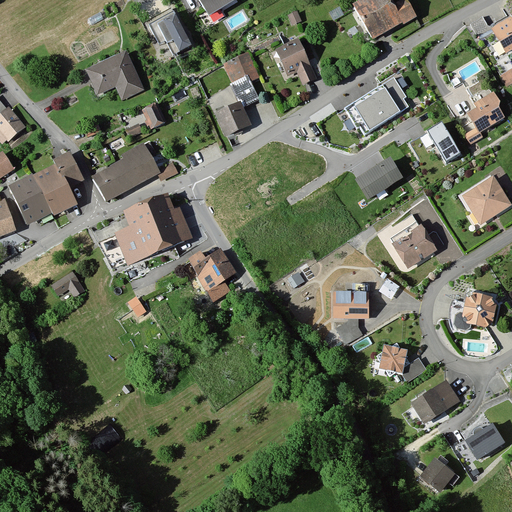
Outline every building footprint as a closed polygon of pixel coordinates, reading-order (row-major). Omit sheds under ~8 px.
[(231,0),(199,0),(209,17),(234,3),(231,0)] [(389,0),(363,0),(353,6),(372,42),(416,19),(411,9),(398,16),(389,0)] [(172,9),(141,25),(155,53),(168,47),(173,56),(191,46),(172,9)] [(297,13),(288,17),(292,26),(301,22),(297,13)] [(511,20),(511,19),(492,31),(506,54),(511,50),(511,20)] [(126,54),(87,71),(98,94),(115,86),(122,100),(143,90),(126,54)] [(248,54),(223,64),(233,90),(258,80),(248,54)] [(304,54),(282,64),(287,76),(297,72),(302,84),(315,78),(304,54)] [(511,70),(502,77),(507,86),(511,83),(511,70)] [(386,90),(356,110),(370,132),(408,107),(404,101),(407,99),(394,80),(384,87),(386,90)] [(478,110),(469,116),(479,133),(505,118),(499,110),(500,103),(494,93),(474,104),(478,110)] [(0,101),(0,127),(0,140),(2,143),(7,140),(9,142),(24,129),(0,101)] [(157,105),(143,112),(148,121),(145,122),(148,127),(149,127),(151,131),(166,123),(157,105)] [(240,105),(217,116),(227,137),(249,127),(240,105)] [(138,124),(125,131),(130,139),(142,133),(138,124)] [(85,132),(87,138),(101,132),(98,126),(85,132)] [(442,126),(428,134),(446,164),(460,155),(442,126)] [(126,161),(93,179),(106,203),(157,175),(141,148),(124,157),(126,161)] [(4,155),(0,156),(0,178),(14,170),(4,155)] [(57,165),(34,177),(53,214),(54,217),(75,206),(67,189),(82,181),(68,155),(55,161),(57,165)] [(390,159),(354,181),(367,203),(404,181),(390,159)] [(172,164),(156,172),(161,181),(177,173),(172,164)] [(53,214),(34,177),(33,175),(8,187),(28,227),(53,214)] [(493,179),(463,199),(480,226),(511,206),(493,179)] [(134,227),(116,233),(131,277),(183,260),(179,248),(197,242),(185,209),(176,212),(171,198),(129,212),(134,227)] [(0,238),(16,233),(4,201),(0,202),(0,238)] [(426,226),(396,244),(411,269),(442,251),(426,226)] [(202,250),(188,259),(208,291),(234,274),(221,253),(209,261),(202,250)] [(74,271),(52,284),(60,298),(70,292),(73,298),(86,291),(74,271)] [(393,298),(402,284),(389,276),(380,289),(393,298)] [(488,295),(473,292),(466,296),(463,313),(460,312),(455,315),(453,325),(456,330),(465,332),(470,328),(470,326),(486,329),(493,325),(497,305),(488,295)] [(138,295),(129,301),(139,316),(148,310),(138,295)] [(333,295),(333,320),(353,320),(369,320),(369,295),(333,295)] [(336,330),(345,346),(362,336),(353,320),(336,330)] [(359,349),(373,341),(369,335),(356,343),(359,349)] [(407,352),(384,347),(380,370),(402,375),(404,368),(407,352)] [(410,364),(404,368),(402,375),(407,383),(426,371),(418,359),(410,364)] [(449,382),(413,404),(425,425),(462,404),(449,382)] [(493,426),(465,443),(477,462),(505,445),(493,426)] [(459,478),(435,460),(420,479),(440,495),(449,483),(452,486),(459,478)]
